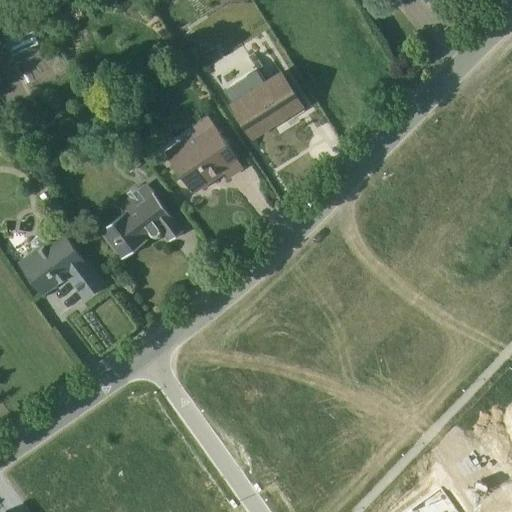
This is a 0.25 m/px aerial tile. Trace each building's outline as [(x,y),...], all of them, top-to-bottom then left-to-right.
[(91,10),(83,0),(60,0),(75,21),(91,10)] [(23,21),(18,10),(8,15),(13,26),(4,30),(9,43),(6,45),(11,57),(39,45),(35,38),(37,36),(34,31),(33,32),(27,19),(23,21)] [(251,137),(300,106),(278,72),(264,81),(258,72),(224,94),(251,137)] [(195,131),(163,151),(192,195),(223,174),(227,180),(243,169),(206,115),(191,125),(195,131)] [(124,211),(98,232),(119,260),(146,239),(144,237),(149,234),(151,235),(153,235),(154,235),(156,234),(157,233),(157,232),(157,228),(168,242),(182,231),(146,183),(118,204),(124,211)] [(32,251),(16,262),(40,295),(66,276),(83,299),(104,284),(87,261),(85,262),(61,230),(46,241),(40,237),(36,238),(33,240),(31,244),(31,248),(32,251)]
